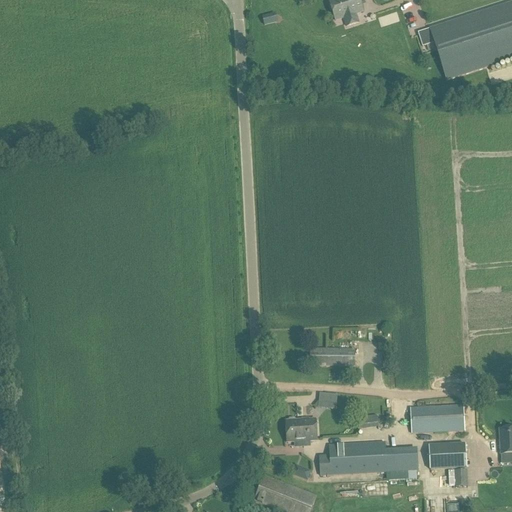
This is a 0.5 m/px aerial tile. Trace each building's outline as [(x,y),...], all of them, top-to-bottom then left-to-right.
[(360,0),(333,0),(329,1),(335,21),(364,12),(360,0)] [(511,61),(511,1),(421,31),(425,45),(435,42),(448,82),(511,61)] [(277,23),(274,14),(262,17),(265,26),(277,23)] [(348,53),(353,51),(350,39),(345,41),(348,53)] [(501,90),(511,88),(510,82),(500,85),(501,90)] [(355,349),(310,350),(310,367),(355,367),(355,349)] [(337,405),(337,398),(320,396),(319,404),(337,405)] [(463,406),(411,409),(412,434),(465,431),(463,406)] [(317,440),(316,420),(296,421),(294,420),(290,420),(288,422),(286,422),(288,443),(294,443),(295,449),(310,448),(310,442),(317,441),(317,440)] [(511,429),(500,430),(501,455),(511,454),(511,429)] [(386,474),(385,451),(385,443),(329,447),(330,456),(319,457),(321,478),(386,474)] [(466,444),(430,446),(431,471),(468,469),(466,444)] [(466,471),(454,471),(454,487),(467,487),(466,471)] [(264,477),(254,502),(279,511),(310,511),(317,498),(264,477)]
